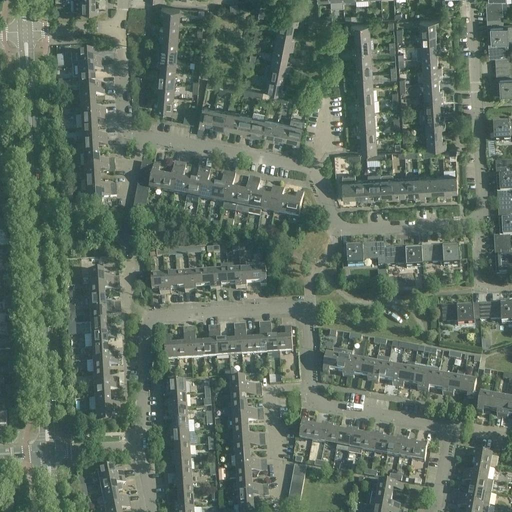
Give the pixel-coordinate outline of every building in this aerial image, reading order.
[(94,0),(78,0),(79,11),(98,11),(98,5),(94,5),(94,0)] [(485,0),(487,20),(504,19),(502,0),(485,0)] [(238,13),(238,5),(230,5),(230,14),(238,13)] [(180,9),(161,8),(161,14),(164,14),(164,21),(179,22),(180,9)] [(281,15),(278,27),(293,30),(295,24),(298,25),(299,18),(281,15)] [(504,19),(487,20),(489,57),(506,57),(505,42),(509,42),(508,26),(504,26),(504,19)] [(439,20),(420,21),(421,34),(436,33),(436,26),(439,26),(439,20)] [(179,22),(164,21),(163,28),(160,28),(159,33),(178,35),(179,22)] [(369,24),(351,25),(351,31),(354,31),(355,38),(370,37),(369,24)] [(293,30),(278,27),(276,40),(294,43),(296,38),(292,37),(293,30)] [(178,35),(159,33),(159,39),(162,40),(162,46),(177,47),(178,35)] [(436,33),(421,34),(422,46),(441,45),(440,40),(437,40),(436,33)] [(370,37),(355,38),(355,45),(352,45),(352,51),(371,49),(370,37)] [(294,43),(276,40),(273,52),(288,55),(290,49),(293,49),(294,43)] [(441,45),(422,46),(422,59),(438,58),(437,51),(441,51),(441,45)] [(177,47),(162,46),(161,53),(158,53),(157,59),(176,60),(177,47)] [(371,49),(352,51),(352,56),(356,56),(356,63),(372,62),(371,49)] [(288,55),(273,52),(271,65),(290,68),(291,63),(287,62),(288,55)] [(77,53),(77,66),(103,65),(102,59),(93,60),(92,53),(77,53)] [(506,57),(489,57),(489,58),(495,57),(498,95),(511,93),(511,62),(511,56),(506,57)] [(438,58),(422,59),(423,72),(442,71),(442,65),(438,65),(438,58)] [(176,60),(157,59),(157,64),(161,65),(160,72),(175,73),(176,60)] [(372,62),(356,63),(357,70),(353,70),(353,76),(372,75),(372,62)] [(289,74),(290,68),(267,64),(265,76),(269,77),(284,80),(285,73),(289,74)] [(103,65),(77,66),(78,79),(94,78),(93,71),(103,71),(103,65)] [(442,71),(423,72),(424,84),(439,83),(439,76),(442,76),(442,71)] [(175,73),(160,72),(160,79),(156,78),(156,84),(174,85),(175,73)] [(372,75),(353,76),(354,82),(357,81),(358,88),(373,87),(372,75)] [(284,80),(269,77),(266,90),(285,93),(286,87),(282,86),(284,80)] [(94,78),(78,79),(79,92),(104,90),(104,84),(94,85),(94,78)] [(439,83),(424,84),(425,97),(444,96),(443,90),(440,90),(439,83)] [(174,85),(156,84),(155,90),(159,90),(158,97),(174,98),(174,85)] [(373,87),(358,88),(358,95),(355,95),(355,101),(374,100),(373,87)] [(104,90),(79,92),(80,104),(95,103),(95,97),(104,96),(104,90)] [(444,96),(425,97),(425,110),(441,109),(440,102),(444,102),(444,96)] [(174,98),(158,97),(158,104),(154,103),(154,110),(173,111),(174,98)] [(374,100),(355,101),(355,107),(359,107),(359,114),(375,113),(374,100)] [(95,103),(80,104),(80,117),(106,116),(105,109),(96,110),(95,103)] [(215,109),(202,107),(199,125),(205,127),(206,123),(212,124),(215,109)] [(228,111),(215,109),(212,124),(219,126),(218,129),(224,130),(228,111)] [(441,109),(425,110),(426,122),(445,121),(445,115),(441,115),(441,109)] [(240,114),(228,111),(224,130),(230,131),(230,128),(237,129),(240,114)] [(375,113),(359,114),(360,120),(356,121),(356,126),(375,125),(375,113)] [(252,116),(240,114),(237,129),(244,130),(243,134),(249,135),(252,116)] [(106,116),(80,117),(75,117),(76,130),(81,130),(97,129),(96,122),(106,121),(106,116)] [(265,119),(252,116),(249,135),(255,136),(255,132),(262,134),(265,119)] [(277,121),(265,119),(262,134),(269,135),(268,139),(274,140),(277,121)] [(510,137),(511,137),(511,120),(493,122),(494,143),(510,142),(510,137)] [(290,123),(277,121),(274,140),(280,141),(280,137),(287,138),(290,123)] [(445,121),(426,122),(427,135),(442,134),(442,127),(445,127),(445,121)] [(303,126),(290,123),(287,138),(294,140),(293,143),(299,144),(303,126)] [(375,125),(356,126),(357,132),(360,132),(361,139),(376,138),(375,125)] [(97,129),(81,130),(82,142),(107,141),(107,135),(97,136),(97,129)] [(442,134),(427,135),(428,148),(447,147),(446,141),(443,141),(442,134)] [(376,138),(361,139),(361,146),(358,146),(358,152),(377,151),(376,138)] [(107,141),(82,142),(82,155),(98,154),(98,147),(107,147),(107,141)] [(98,154),(82,155),(83,167),(114,166),(114,160),(98,161),(98,154)] [(496,162),(498,199),(511,198),(511,169),(511,161),(496,162)] [(154,164),(142,162),(141,168),(153,170),(154,164)] [(171,178),(165,176),(162,191),(174,194),(180,164),(174,163),(171,178)] [(154,164),(153,170),(152,176),(151,182),(149,188),(149,189),(162,191),(165,176),(154,174),(156,165),(154,164)] [(186,165),(180,164),(174,194),(187,196),(190,181),(183,180),(186,165)] [(114,166),(83,167),(84,180),(100,179),(99,172),(115,172),(114,166)] [(196,183),(190,181),(187,196),(199,199),(205,169),(199,167),(196,183)] [(153,170),(141,168),(140,174),(152,176),(153,170)] [(210,170),(205,169),(199,199),(212,201),(215,186),(207,185),(210,170)] [(221,187),(215,186),(212,201),(224,204),(230,173),(224,172),(221,187)] [(232,190),(235,174),(230,173),(224,204),(236,206),(239,191),(232,190)] [(152,176),(140,174),(138,180),(151,182),(152,176)] [(382,195),(380,175),(380,174),(368,175),(368,180),(369,199),(375,199),(375,195),(382,195)] [(394,198),(393,179),(393,174),(380,175),(382,195),(388,195),(389,198),(394,198)] [(457,175),(444,176),(445,195),(451,194),(451,191),(458,190),(457,175)] [(356,197),(355,181),(355,176),(342,177),(343,201),(350,201),(350,197),(356,197)] [(444,176),(431,177),(432,192),(439,192),(439,195),(445,195),(444,176)] [(246,192),(239,191),(236,206),(249,208),(254,184),(255,178),(249,177),(248,183),(246,192)] [(419,177),(406,178),(407,193),(414,193),(414,197),(420,196),(419,177)] [(431,177),(419,177),(420,196),(426,196),(425,192),(432,192),(431,177)] [(406,178),(393,179),(394,198),(400,198),(400,194),(407,193),(406,178)] [(100,179),(84,180),(85,193),(116,191),(115,185),(100,186),(100,179)] [(151,182),(138,180),(137,185),(149,188),(151,182)] [(368,180),(355,181),(356,197),(363,196),(363,200),(369,199),(368,180)] [(260,216),(261,211),(264,196),(257,194),(259,185),(254,184),(249,208),(248,214),(260,216)] [(149,188),(137,185),(136,191),(148,194),(149,189),(149,188)] [(270,197),(264,196),(261,211),(274,213),(278,189),(272,188),(270,197)] [(284,190),(278,189),(274,213),(286,216),(289,200),(282,198),(284,190)] [(116,191),(85,193),(85,206),(101,205),(101,198),(116,197),(116,191)] [(148,194),(136,191),(135,197),(147,200),(148,194)] [(295,201),(289,200),(286,216),(299,218),(304,193),(297,192),(295,201)] [(147,200),(135,197),(134,203),(146,205),(147,200)] [(511,198),(498,199),(500,236),(511,235),(511,198)] [(146,205),(134,203),(133,209),(145,211),(146,205)] [(511,235),(500,236),(494,237),(496,274),(511,272),(511,256),(511,257),(510,236),(511,235)] [(379,266),(385,266),(384,250),(384,243),(347,246),(348,266),(364,265),(364,261),(378,260),(379,266)] [(459,245),(421,247),(422,268),(423,268),(423,263),(444,262),(444,266),(460,265),(459,245)] [(421,247),(384,250),(385,266),(407,264),(407,269),(422,268),(421,247)] [(233,264),(227,265),(228,286),(235,286),(235,289),(241,289),(240,270),(234,270),(233,264)] [(221,271),(215,272),(216,291),(222,290),(222,287),(228,286),(227,265),(220,265),(221,271)] [(246,270),(240,270),(241,289),(247,289),(247,285),(253,285),(252,269),(252,265),(246,266),(246,270)] [(265,268),(252,269),(253,285),(260,284),(260,288),(267,287),(265,268)] [(87,272),(88,285),(119,284),(119,278),(103,279),(103,271),(87,272)] [(215,272),(202,273),(203,288),(210,287),(210,291),(216,291),(215,272)] [(189,273),(177,274),(178,290),(184,289),(185,293),(191,292),(189,273)] [(202,273),(189,273),(191,292),(196,292),(196,288),(203,288),(202,273)] [(177,274),(164,275),(165,294),(171,294),(171,290),(178,290),(177,274)] [(164,275),(151,276),(152,292),(159,291),(160,295),(165,294),(164,275)] [(119,284),(88,285),(89,298),(104,297),(104,290),(119,289),(119,284)] [(104,297),(89,298),(89,311),(120,309),(120,303),(105,304),(104,297)] [(511,302),(479,304),(480,321),(502,319),(502,324),(511,323),(511,302)] [(474,321),(480,321),(479,304),(442,307),(443,323),(458,322),(458,326),(475,325),(474,321)] [(120,309),(89,311),(90,323),(106,322),(105,315),(121,315),(120,309)] [(106,322),(90,323),(91,336),(116,335),(116,328),(106,329),(106,322)] [(261,339),(254,340),(255,355),(268,354),(266,323),(260,324),(261,339)] [(271,323),(266,323),(268,354),(280,353),(279,338),(272,338),(271,323)] [(236,341),(229,341),(230,357),(242,356),(240,325),(234,325),(236,341)] [(246,325),(240,325),(242,356),(255,355),(254,340),(247,340),(246,325)] [(220,326),(215,327),(217,357),(230,357),(229,341),(222,342),(220,326)] [(210,343),(203,343),(204,358),(217,357),(215,327),(209,327),(210,343)] [(286,337),(279,338),(280,353),(293,352),(292,327),(285,328),(286,337)] [(185,344),(178,345),(179,360),(192,359),(190,328),(184,329),(185,344)] [(195,328),(190,328),(192,359),(204,358),(203,343),(196,344),(195,328)] [(116,335),(91,336),(91,349),(107,348),(106,341),(116,340),(116,335)] [(166,361),(179,360),(178,345),(171,345),(170,336),(164,336),(166,361)] [(107,348),(91,349),(92,361),(117,360),(117,354),(107,355),(107,348)] [(333,356),(326,354),(323,373),(329,374),(330,371),(337,372),(340,351),(333,350),(333,356)] [(348,378),(352,359),(353,353),(340,351),(337,372),(343,373),(342,377),(348,378)] [(364,361),(352,359),(348,378),(354,379),(355,375),(361,376),(364,361)] [(117,360),(92,361),(93,374),(108,373),(108,366),(118,366),(117,360)] [(377,364),(364,361),(361,376),(368,378),(367,381),(373,382),(377,364)] [(406,369),(401,368),(398,387),(403,388),(404,384),(411,386),(415,366),(415,365),(407,363),(406,369)] [(389,366),(377,364),(373,382),(379,383),(379,380),(386,381),(389,366)] [(401,368),(389,366),(386,381),(393,382),(392,386),(398,387),(401,368)] [(427,368),(415,366),(411,386),(418,387),(417,390),(423,391),(427,368)] [(439,371),(427,368),(423,391),(429,392),(429,389),(436,390),(439,375),(440,369),(439,369),(439,371)] [(461,394),(464,379),(465,374),(459,372),(457,378),(451,377),(448,396),(453,397),(454,393),(461,394)] [(108,373),(93,374),(93,386),(119,385),(118,379),(109,380),(108,373)] [(451,377),(439,375),(436,390),(443,391),(442,395),(448,396),(451,377)] [(246,378),(230,379),(231,392),(262,390),(261,385),(246,386),(246,378)] [(476,382),(464,379),(461,394),(467,396),(467,399),(473,400),(476,382)] [(185,383),(166,384),(167,390),(170,390),(171,397),(186,396),(185,383)] [(119,385),(93,386),(94,399),(110,398),(109,391),(119,391),(119,385)] [(262,390),(231,392),(232,405),(247,404),(247,397),(262,396),(262,390)] [(493,396),(480,394),(477,412),(483,413),(484,410),(490,411),(493,396)] [(186,396),(171,397),(171,403),(167,404),(168,409),(187,408),(186,396)] [(505,398),(493,396),(490,411),(497,412),(497,416),(502,417),(505,398)] [(110,398),(94,399),(95,412),(120,410),(120,404),(110,405),(110,398)] [(511,399),(505,398),(502,417),(508,418),(508,414),(511,414),(511,399)] [(247,404),(232,405),(233,418),(263,416),(263,410),(248,411),(247,404)] [(187,408),(168,409),(168,415),(172,415),(172,422),(188,421),(187,408)] [(120,410),(95,412),(95,425),(111,424),(111,417),(120,416),(120,410)] [(263,416),(233,418),(234,430),(249,429),(248,423),(264,421),(263,416)] [(188,421),(172,422),(173,428),(169,429),(169,435),(189,433),(188,421)] [(303,421),(299,439),(312,442),(315,426),(308,425),(309,422),(303,421)] [(322,428),(315,426),(312,442),(325,444),(328,425),(322,424),(322,428)] [(334,426),(328,425),(325,444),(337,446),(340,431),(333,430),(334,426)] [(249,429),(234,430),(234,443),(265,441),(265,435),(249,436),(249,429)] [(347,432),(340,431),(337,446),(350,449),(353,430),(347,429),(347,432)] [(361,456),(365,436),(358,434),(358,431),(353,430),(350,449),(349,453),(361,456)] [(189,433),(169,435),(170,440),(174,440),(174,447),(190,446),(189,433)] [(372,437),(365,436),(362,451),(374,453),(378,434),(372,433),(372,437)] [(384,435),(378,434),(374,453),(387,455),(390,440),(383,439),(384,435)] [(396,441),(390,440),(387,455),(399,458),(403,439),(397,438),(396,441)] [(408,440),(403,439),(399,458),(412,460),(415,445),(408,443),(408,440)] [(265,441),(234,443),(235,456),(251,455),(250,448),(266,447),(265,441)] [(421,446),(415,445),(412,460),(425,462),(428,443),(422,442),(421,446)] [(190,446),(174,447),(175,454),(171,454),(171,460),(190,459),(190,446)] [(476,459),(475,465),(490,468),(492,455),(468,451),(466,457),(476,459)] [(251,455),(235,456),(236,468),(267,466),(266,461),(251,462),(251,455)] [(190,459),(171,460),(172,466),(175,465),(176,472),(191,471),(190,459)] [(490,468),(475,465),(473,472),(464,470),(463,476),(488,481),(490,468)] [(267,466),(236,468),(237,481),(253,480),(252,473),(267,472),(267,466)] [(295,466),(294,472),(305,474),(307,468),(295,466)] [(112,467),(97,470),(99,483),(124,478),(123,472),(113,474),(112,467)] [(191,471),(176,472),(176,479),(173,479),(173,485),(192,484),(191,471)] [(305,474),(294,472),(292,478),(304,480),(305,474)] [(488,481),(463,476),(462,482),(471,484),(470,490),(491,494),(494,482),(488,481)] [(124,478),(99,483),(102,495),(117,492),(116,486),(125,484),(124,478)] [(292,478),(291,484),(303,486),(304,480),(292,478)] [(253,480),(237,481),(238,494),(269,492),(268,486),(253,487),(253,480)] [(404,486),(379,481),(377,494),(392,497),(393,490),(403,492),(404,486)] [(192,484),(173,485),(174,491),(177,491),(178,498),(193,497),(192,484)] [(302,492),(290,489),(289,495),(301,498),(302,492)] [(489,507),(491,494),(470,490),(469,497),(460,495),(458,501),(489,507)] [(117,492),(102,495),(104,508),(129,503),(127,497),(118,499),(117,492)] [(269,492),(238,494),(239,506),(254,505),(254,498),(269,497),(269,492)] [(392,497),(377,494),(375,506),(399,511),(401,505),(391,503),(392,497)] [(301,498),(289,495),(288,501),(300,504),(301,498)] [(193,497),(178,498),(178,504),(174,505),(175,510),(194,509),(193,497)] [(488,511),(489,507),(458,501),(457,507),(467,508),(466,511),(488,511)] [(129,503),(104,508),(104,511),(120,511),(120,510),(130,508),(129,503)]
